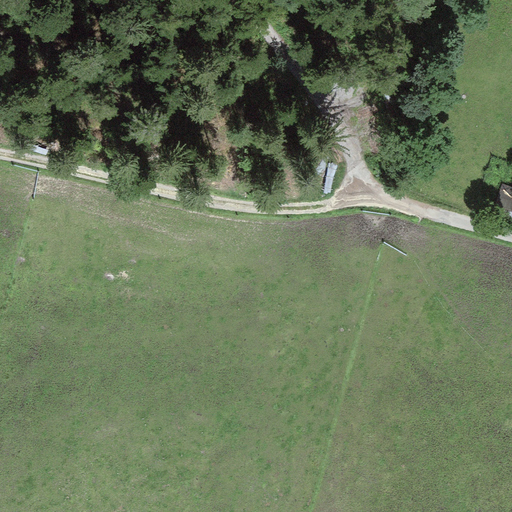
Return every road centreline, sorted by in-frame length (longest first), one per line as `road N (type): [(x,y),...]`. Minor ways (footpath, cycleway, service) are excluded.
road 1 (track): [(0,158),(172,192),(305,207),(362,193)]
road 2 (track): [(239,0),(338,131),(362,193)]
road 3 (track): [(362,193),(511,238)]
